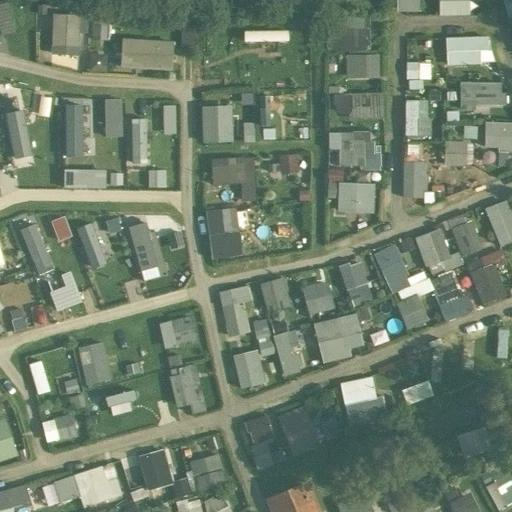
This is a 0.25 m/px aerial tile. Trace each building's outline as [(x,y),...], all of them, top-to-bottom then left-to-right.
[(398,0),(399,10),(423,10),(422,0),(398,0)] [(441,0),(441,13),(473,13),(472,0),(441,0)] [(39,25),(54,26),(53,60),(81,61),(82,12),(59,11),(60,5),(40,4),(39,25)] [(373,47),(373,13),(332,13),(332,47),(373,47)] [(94,20),(94,36),(111,36),(111,20),(94,20)] [(272,51),(271,29),(245,30),(246,52),(272,51)] [(450,63),(494,61),(493,33),(449,35),(450,63)] [(300,61),(313,61),(311,34),(299,35),(300,61)] [(177,67),(177,38),(123,37),(122,66),(177,67)] [(433,78),(434,38),(408,37),(407,78),(433,78)] [(92,52),(91,69),(108,69),(109,53),(92,52)] [(349,52),(349,75),(383,75),(383,52),(349,52)] [(462,80),(463,107),(507,106),(506,78),(462,80)] [(352,117),(386,116),(385,89),(351,90),(352,117)] [(408,134),(432,134),(432,98),(408,98),(408,134)] [(237,139),(236,103),(204,103),(205,139),(237,139)] [(511,118),(487,119),(488,147),(511,146),(511,118)] [(331,129),(331,147),(342,147),(342,165),(377,165),(377,129),(331,129)] [(475,162),(475,139),(447,140),(448,163),(475,162)] [(300,152),(282,153),(283,176),(301,175),(300,152)] [(245,199),(258,198),(256,154),(214,156),(215,182),(244,181),(245,199)] [(432,196),(430,160),(404,161),(406,197),(432,196)] [(340,180),(340,210),(377,210),(377,181),(340,180)] [(502,245),(511,240),(511,204),(509,197),(487,206),(502,245)] [(211,207),(213,255),(243,254),(241,205),(211,207)] [(484,248),(475,216),(453,222),(462,254),(484,248)] [(443,226),(419,234),(433,276),(404,286),(407,296),(400,298),(409,327),(430,320),(421,293),(436,288),(446,319),(472,311),(455,259),(454,259),(443,226)] [(391,290),(413,282),(399,241),(377,249),(391,290)] [(485,303),(509,293),(498,266),(509,261),(504,248),(469,261),(485,303)] [(363,257),(342,264),(354,303),(376,296),(363,257)] [(286,274),(262,281),(286,373),(303,369),(296,344),(310,340),(305,325),(291,329),(285,305),(293,303),(286,274)] [(310,311),(336,308),(332,279),(306,282),(310,311)] [(233,336),(254,331),(246,299),(254,297),(250,282),(221,289),(233,336)] [(193,312),(161,320),(169,347),(201,339),(193,312)] [(324,360),(353,356),(347,315),(317,319),(324,360)] [(267,317),(255,320),(260,339),(273,335),(267,317)] [(80,344),(87,382),(113,377),(106,339),(80,344)] [(244,387),(268,379),(258,346),(234,354),(244,387)] [(436,388),(459,380),(448,346),(425,353),(436,388)] [(74,349),(38,363),(43,375),(79,362),(74,349)] [(199,362),(170,368),(179,405),(192,402),(194,412),(209,408),(199,362)] [(351,421),(386,413),(378,373),(343,380),(351,421)] [(431,377),(404,386),(409,402),(436,393),(431,377)] [(131,414),(130,403),(140,402),(139,389),(106,392),(107,415),(131,414)] [(296,454),(324,443),(308,402),(280,413),(296,454)] [(75,412),(44,418),(49,442),(80,435),(75,412)] [(270,412),(246,420),(262,467),(276,463),(267,438),(278,434),(270,412)] [(0,417),(0,460),(21,453),(8,415),(0,417)] [(338,415),(324,417),(328,437),(342,435),(338,415)] [(487,423),(458,433),(467,457),(495,447),(487,423)] [(165,446),(141,452),(150,488),(175,481),(165,446)] [(192,458),(199,488),(228,482),(222,452),(192,458)] [(83,494),(87,507),(125,494),(113,459),(55,479),(63,501),(83,494)] [(511,471),(510,465),(486,473),(499,509),(511,504),(511,471)] [(189,475),(176,478),(180,494),(193,491),(189,475)] [(460,480),(447,487),(453,498),(465,491),(460,480)] [(0,511),(17,511),(16,506),(34,502),(29,482),(0,489),(0,511)] [(318,511),(308,487),(269,503),(272,511),(318,511)] [(453,499),(458,511),(484,511),(474,489),(453,499)] [(206,497),(211,511),(236,511),(229,490),(206,497)] [(205,511),(202,495),(174,500),(176,511),(205,511)]
